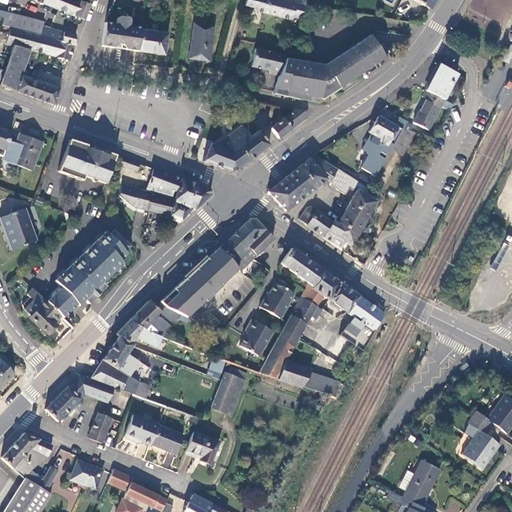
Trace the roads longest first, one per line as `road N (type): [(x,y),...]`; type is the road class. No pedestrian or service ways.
road 1 (secondary): [(237,190),(387,292),(495,347)]
road 2 (secondary): [(453,0),(388,84),(237,190)]
road 3 (secondary): [(51,373),(237,190)]
road 4 (secondary): [(57,121),(237,190)]
road 5 (residential): [(18,410),(186,487)]
road 6 (residential): [(216,80),(79,58)]
